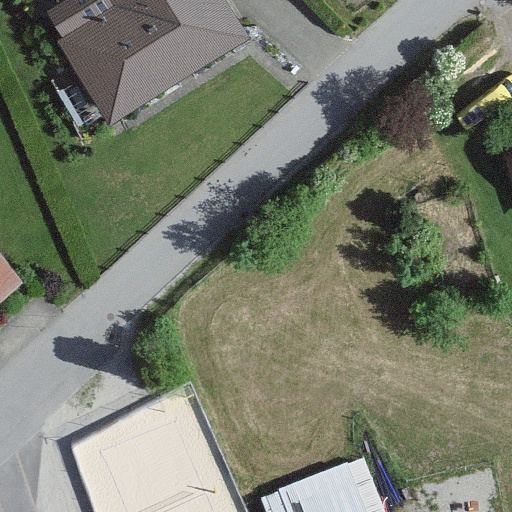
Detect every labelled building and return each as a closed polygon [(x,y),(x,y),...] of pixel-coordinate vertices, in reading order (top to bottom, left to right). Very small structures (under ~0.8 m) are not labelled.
[(69,0),(49,13),(64,38),(56,43),(108,127),(251,38),(227,0),(69,0)] [(511,103),(498,108),(511,154),(511,103)] [(0,334),(40,301),(0,252),(0,334)] [(169,511),(166,496),(221,482),(211,445),(216,443),(203,396),(83,427),(105,511),(169,511)] [(268,511),(387,511),(367,460),(263,499),(268,511)]
